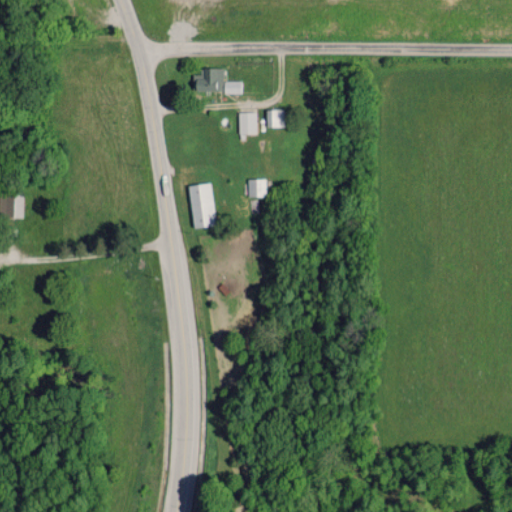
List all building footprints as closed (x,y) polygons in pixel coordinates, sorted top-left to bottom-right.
[(222,67),(201,67),(201,73),(192,73),(193,90),(222,89),(222,67)] [(241,80),(223,80),(223,92),(241,92),(241,80)] [(283,108),(265,108),(266,126),(284,125),(283,108)] [(238,133),(256,132),(255,111),(237,111),(238,133)] [(265,177),(247,178),(247,195),(266,195),(265,177)] [(186,184),(192,227),(215,224),(209,181),(186,184)] [(23,193),(0,192),(0,215),(22,216),(23,193)]
